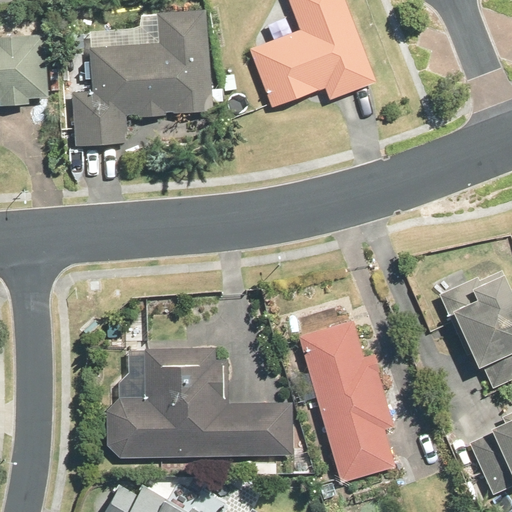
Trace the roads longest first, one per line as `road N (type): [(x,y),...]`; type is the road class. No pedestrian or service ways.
road 1 (residential): [(28,239),(245,223),(511,143)]
road 2 (residential): [(25,511),(36,398),(28,239)]
road 3 (residential): [(459,0),(511,134)]
